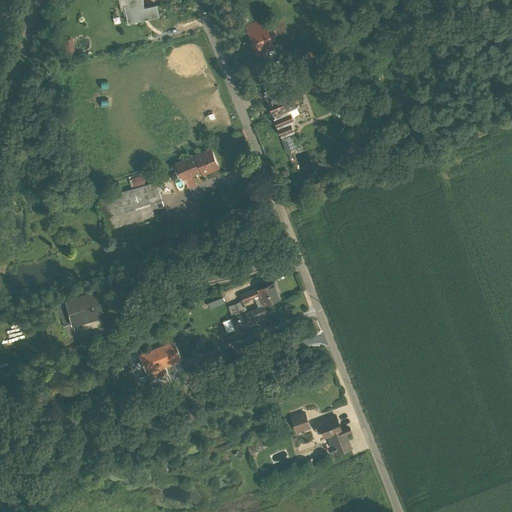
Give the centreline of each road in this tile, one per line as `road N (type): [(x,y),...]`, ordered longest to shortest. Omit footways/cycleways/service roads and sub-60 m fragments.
road 1 (unclassified): [(405,511),(203,0)]
road 2 (track): [(511,125),(288,213)]
